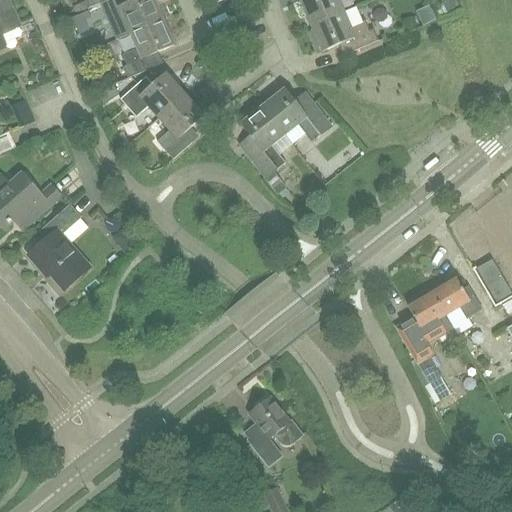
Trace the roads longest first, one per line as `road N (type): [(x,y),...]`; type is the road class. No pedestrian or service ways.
road 1 (tertiary): [(96,460),(511,125)]
road 2 (residential): [(268,1),(287,46),(229,88),(188,0)]
road 3 (unclassified): [(96,460),(0,323)]
road 4 (residential): [(35,120),(80,101),(34,0)]
